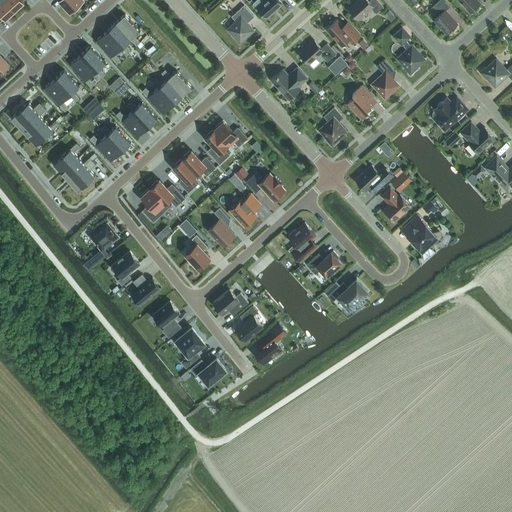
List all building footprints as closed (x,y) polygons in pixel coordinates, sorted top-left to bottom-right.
[(0,0),(0,21),(4,18),(6,19),(15,10),(5,0),(0,0)] [(5,0),(15,10),(25,2),(24,0),(23,0),(5,0)] [(60,0),(70,11),(82,0),(60,0)] [(256,0),(253,3),(253,6),(255,8),(257,8),(267,18),(282,4),(279,0),(265,0),(264,2),(261,0),(256,0)] [(376,13),(383,7),(377,0),(370,0),(369,1),(367,0),(358,0),(349,9),(358,19),(371,8),(376,13)] [(441,13),(434,20),(446,34),(458,23),(446,10),(451,6),(445,0),(439,0),(434,5),(441,13)] [(459,0),(470,12),(472,10),(473,11),(476,11),(479,8),(479,6),(478,5),(480,3),(477,0),(459,0)] [(236,21),(228,29),(240,42),(253,30),(247,23),(254,16),(244,5),(231,16),(236,21)] [(389,10),(385,14),(391,22),(396,18),(389,10)] [(140,31),(125,14),(116,22),(132,38),(131,39),(137,45),(140,42),(135,36),(140,31)] [(352,43),(360,35),(350,24),(345,29),(337,20),(327,29),(341,45),(348,39),(352,43)] [(132,38),(116,22),(107,30),(122,47),(128,54),(131,50),(126,44),(131,39),(132,38)] [(402,44),(407,49),(397,58),(405,67),(405,68),(410,74),(417,68),(416,67),(425,59),(412,44),(411,45),(406,40),(410,36),(402,27),(394,36),(402,44)] [(115,53),(122,47),(107,30),(96,40),(117,63),(121,60),(115,53)] [(363,39),(358,44),(363,49),(368,44),(363,39)] [(327,62),(337,53),(327,43),(322,48),(314,40),(300,54),(309,64),(320,53),(327,62)] [(368,52),(374,47),(371,44),(365,49),(368,52)] [(147,45),(142,49),(146,53),(150,49),(147,45)] [(105,62),(90,46),(81,54),(96,71),(102,77),(106,74),(100,68),(105,62)] [(89,77),(96,71),(81,54),(70,64),(91,87),(95,84),(89,77)] [(344,60),(340,55),(331,63),(335,68),(344,60)] [(4,57),(2,58),(0,56),(0,72),(10,64),(4,57)] [(486,67),(485,67),(480,71),(486,78),(487,77),(495,86),(508,75),(511,79),(511,63),(506,69),(496,58),(486,67)] [(399,85),(391,76),(396,71),(385,59),(377,66),(384,73),(372,83),(385,98),(399,85)] [(347,66),(342,71),(347,76),(352,71),(347,66)] [(299,86),(308,78),(298,67),(289,75),(283,69),(271,79),(288,98),(300,88),(299,86)] [(165,69),(161,73),(167,79),(168,78),(183,95),(192,87),(177,70),(171,75),(165,69)] [(79,86),(64,70),(55,78),(70,95),(76,101),(80,98),(74,91),(79,86)] [(158,87),(159,87),(174,103),(183,95),(168,78),(167,79),(162,83),(156,77),(153,81),(158,87)] [(70,95),(55,78),(44,88),(65,111),(69,107),(63,101),(70,95)] [(312,80),(308,84),(316,93),(320,89),(312,80)] [(114,81),(110,86),(114,91),(119,86),(114,81)] [(362,118),(370,111),(367,109),(376,101),(361,85),(353,93),(355,96),(348,103),(362,118)] [(119,87),(115,91),(119,96),(124,92),(119,87)] [(142,90),(163,113),(174,103),(159,87),(158,87),(152,93),(146,87),(142,90)] [(435,116),(434,118),(445,129),(468,108),(457,97),(451,102),(447,98),(434,109),(435,110),(434,112),(434,113),(434,115),(435,116)] [(132,111),(133,110),(148,127),(157,119),(142,102),(136,107),(130,101),(127,105),(132,111)] [(28,102),(12,118),(20,127),(37,111),(43,106),(40,102),(33,108),(28,102)] [(88,103),(83,108),(89,114),(93,110),(94,110),(88,103)] [(43,106),(37,111),(20,127),(28,136),(45,120),(40,115),(46,109),(43,106)] [(344,117),(334,107),(324,116),(328,121),(319,130),(327,138),(326,139),(332,145),(339,140),(338,139),(347,131),(338,122),(344,117)] [(93,110),(89,114),(93,119),(98,115),(93,110)] [(116,114),(137,137),(148,127),(133,110),(132,111),(125,117),(120,111),(116,114)] [(89,115),(86,118),(91,124),(95,121),(89,115)] [(45,120),(28,136),(37,145),(59,124),(56,120),(50,126),(45,120)] [(215,129),(230,145),(234,141),(239,146),(248,137),(238,127),(233,131),(224,121),(223,122),(222,121),(216,126),(217,127),(215,129)] [(478,153),(495,138),(485,127),(480,131),(471,121),(460,131),(469,141),(468,142),(478,153)] [(106,135),(106,134),(122,151),(131,143),(116,126),(110,131),(104,125),(101,128),(106,135)] [(215,129),(213,130),(212,130),(207,135),(208,136),(206,137),(216,148),(210,153),(220,164),(230,154),(226,149),(230,145),(215,129)] [(451,147),(461,137),(455,131),(445,140),(451,147)] [(90,138),(111,161),(122,151),(106,134),(106,135),(99,141),(94,135),(90,138)] [(70,135),(65,139),(69,144),(74,140),(70,135)] [(497,148),(500,145),(495,140),(492,143),(497,148)] [(80,146),(77,143),(54,164),(62,173),(79,158),(74,152),(80,146)] [(185,157),(183,158),(197,173),(199,176),(204,172),(207,175),(216,167),(206,156),(201,161),(192,150),(190,152),(189,151),(184,156),(185,157)] [(511,166),(509,170),(497,156),(486,166),(508,190),(509,189),(510,190),(511,188),(511,166)] [(79,158),(62,173),(70,182),(87,166),(93,161),(90,157),(84,163),(79,158)] [(197,173),(183,158),(181,160),(181,159),(175,164),(176,165),(174,166),(184,177),(179,181),(188,192),(198,184),(192,177),(193,176),(197,173)] [(93,161),(87,166),(70,182),(78,191),(95,176),(90,170),(96,164),(93,161)] [(481,164),(471,173),(476,178),(486,170),(481,164)] [(380,174),(372,165),(356,179),(366,190),(373,184),(377,189),(393,175),(387,168),(380,174)] [(399,166),(393,172),(397,177),(403,171),(399,166)] [(241,168),(235,173),(241,179),(247,174),(241,168)] [(404,171),(391,182),(396,188),(409,176),(404,171)] [(235,174),(230,178),(236,185),(241,180),(235,174)] [(275,179),(271,175),(264,181),(258,174),(249,183),(258,193),(264,187),(275,199),(277,197),(278,198),(284,194),(282,192),(285,190),(281,186),(282,185),(276,178),(275,179)] [(153,186),(151,188),(166,204),(170,200),(176,206),(185,198),(174,185),(169,190),(160,180),(158,181),(157,180),(152,185),(153,186)] [(389,204),(384,209),(394,221),(400,216),(402,216),(406,212),(406,210),(411,206),(400,194),(398,196),(391,187),(382,196),(389,204)] [(151,188),(149,190),(148,189),(141,195),(149,204),(143,210),(153,221),(169,207),(166,204),(151,188)] [(242,199),(230,210),(245,226),(257,215),(252,210),(255,207),(255,208),(260,204),(251,193),(243,200),(242,199)] [(428,213),(431,210),(433,212),(438,208),(431,200),(423,207),(428,213)] [(220,218),(208,230),(223,246),(235,235),(225,224),(230,219),(220,207),(214,212),(220,218)] [(443,235),(439,230),(433,232),(418,215),(402,229),(412,240),(411,243),(416,247),(418,247),(421,250),(432,242),(433,243),(440,241),(441,241),(441,240),(443,235)] [(104,248),(119,236),(108,222),(90,236),(101,250),(94,256),(98,261),(108,253),(104,248)] [(295,230),(290,235),(291,236),(290,237),(296,243),(294,245),(297,249),(293,253),(301,261),(317,245),(311,239),(316,234),(305,222),(296,231),(295,230)] [(162,230),(156,235),(161,240),(166,234),(162,230)] [(197,243),(187,253),(193,260),(192,261),(196,266),(198,265),(199,267),(210,257),(204,250),(208,246),(197,234),(192,238),(197,243)] [(139,262),(129,249),(112,263),(122,275),(118,279),(122,284),(131,276),(127,271),(139,262)] [(319,271),(325,277),(341,262),(338,258),(339,256),(334,250),(321,261),(316,255),(307,263),(316,274),(319,271)] [(139,287),(131,293),(131,294),(132,294),(139,303),(139,304),(161,288),(160,287),(159,288),(152,278),(152,277),(147,281),(145,278),(146,278),(142,273),(133,280),(137,285),(139,287)] [(362,296),(368,291),(357,279),(344,290),(340,285),(328,296),(333,301),(339,296),(350,308),(355,303),(357,305),(365,299),(362,296)] [(230,288),(214,301),(224,312),(233,305),(238,311),(249,302),(241,292),(237,295),(230,288)] [(254,292),(248,297),(252,302),(258,297),(254,292)] [(180,312),(170,300),(153,314),(165,328),(163,330),(169,337),(181,327),(176,319),(175,320),(173,317),(180,312)] [(245,317),(235,326),(244,338),(262,324),(255,315),(259,312),(254,305),(243,314),(245,317)] [(287,332),(279,323),(260,339),(263,343),(254,351),(264,363),(282,348),(276,341),(287,332)] [(192,327),(176,340),(188,355),(181,361),(186,367),(198,358),(193,352),(205,342),(192,327)] [(209,383),(226,369),(217,358),(207,365),(202,359),(190,368),(196,375),(200,372),(209,383)] [(187,370),(181,376),(185,380),(191,375),(187,370)]
